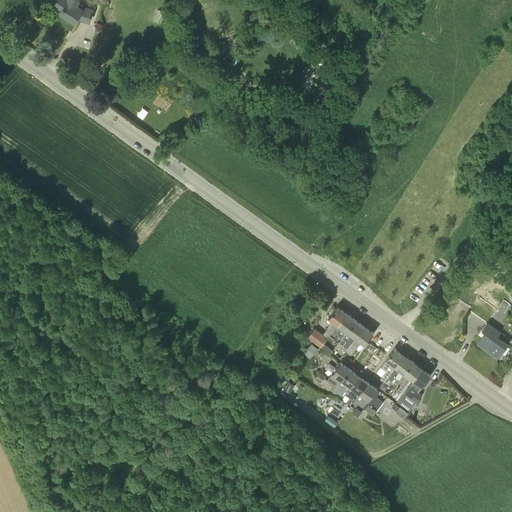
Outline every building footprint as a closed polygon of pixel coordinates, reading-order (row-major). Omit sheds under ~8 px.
[(57,0),(55,4),(62,8),(60,12),(61,13),(66,16),(74,21),(77,17),(89,21),(92,10),(83,6),(82,8),(75,5),(78,0),(57,0)] [(167,14),(159,9),(152,19),(161,24),(167,14)] [(307,24),(311,21),(299,11),(291,20),(306,33),(311,27),(307,24)] [(303,86),(315,97),(327,83),(315,72),(303,86)] [(118,92),(110,94),(112,101),(119,99),(118,92)] [(314,327),(307,338),(320,347),(323,343),(332,331),(337,325),(337,324),(346,312),(336,306),(328,317),(332,320),(323,333),(314,327)] [(337,325),(332,331),(341,338),(355,319),(346,312),(337,324),(337,325)] [(355,319),(341,338),(342,338),(346,341),(343,345),(342,345),(344,347),(347,349),(350,344),(351,344),(364,326),(355,319)] [(497,358),(508,343),(498,335),(500,331),(487,321),(481,329),(485,332),(476,343),(497,358)] [(347,349),(345,351),(351,355),(357,346),(361,341),(365,344),(373,333),(364,326),(351,344),(350,344),(347,349)] [(318,349),(311,343),(303,353),(309,359),(318,349)] [(323,343),(320,347),(330,354),(333,350),(323,343)] [(381,376),(379,379),(383,382),(389,374),(403,354),(394,347),(385,360),(380,367),(385,371),(381,376)] [(389,374),(383,382),(388,385),(395,377),(399,380),(403,374),(413,361),(403,354),(389,374)] [(331,374),(326,381),(336,388),(350,368),(340,361),(331,374)] [(401,395),(404,392),(421,367),(413,361),(403,374),(406,376),(396,391),(401,395)] [(421,367),(404,392),(417,401),(422,394),(418,392),(431,374),(421,367)] [(333,392),(332,393),(341,400),(342,399),(345,395),(359,375),(351,369),(350,368),(336,388),(333,392)] [(320,372),(315,379),(321,383),(326,376),(320,372)] [(353,401),(368,381),(359,375),(345,395),(349,398),(346,402),(350,405),(351,403),(353,401)] [(353,401),(351,403),(361,410),(362,409),(364,411),(365,410),(373,416),(377,410),(383,401),(376,396),(377,394),(374,392),(377,388),(368,381),(353,401)] [(286,397),(292,388),(286,384),(280,393),(286,397)] [(391,407),(396,411),(399,407),(395,403),(394,403),(391,407)] [(412,438),(418,425),(401,417),(395,430),(412,438)]
